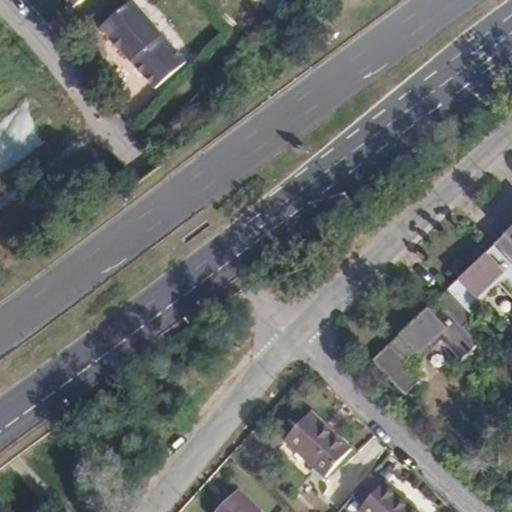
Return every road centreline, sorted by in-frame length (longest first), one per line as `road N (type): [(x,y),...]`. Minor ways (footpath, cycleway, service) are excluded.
road 1 (primary): [(444,0),(0,331)]
road 2 (primary): [(0,423),(335,172)]
road 3 (residential): [(511,127),(297,334)]
road 4 (residential): [(297,334),(483,511)]
road 5 (primary): [(335,172),(447,61),(511,13)]
road 6 (residential): [(297,334),(156,511)]
road 7 (primary): [(335,172),(511,41)]
